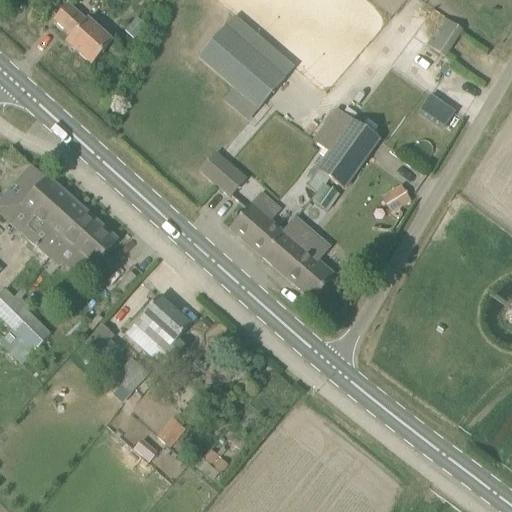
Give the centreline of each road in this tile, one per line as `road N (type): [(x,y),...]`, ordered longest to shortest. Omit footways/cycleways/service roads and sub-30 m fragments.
road 1 (primary): [(330,370),(6,75)]
road 2 (unclassified): [(511,63),(330,370)]
road 3 (primary): [(511,508),(330,370)]
